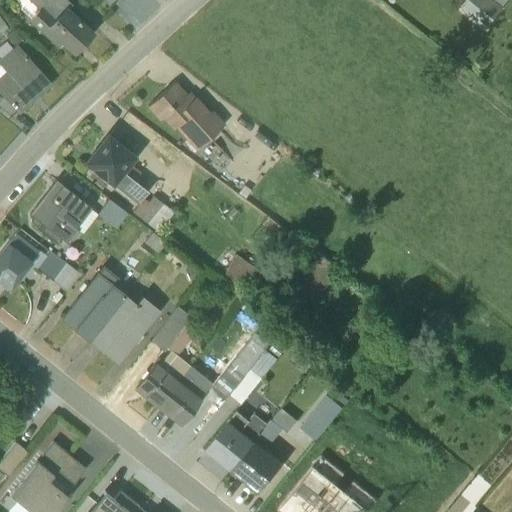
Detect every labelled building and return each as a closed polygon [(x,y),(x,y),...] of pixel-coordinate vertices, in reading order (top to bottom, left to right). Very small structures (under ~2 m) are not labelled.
[(67,0),(28,0),(37,7),(27,19),(57,47),(61,43),(73,55),(94,32),(68,8),(71,4),(67,0)] [(467,0),(460,9),(485,29),(502,7),(501,7),(506,0),(467,0)] [(21,39),(11,28),(3,35),(12,46),(0,57),(0,92),(17,111),(48,83),(16,44),(21,39)] [(173,82),(147,105),(159,120),(162,118),(172,128),(174,127),(195,150),(224,123),(212,109),(209,111),(190,91),(186,93),(173,82)] [(156,233),(173,211),(152,195),(148,201),(143,197),(147,191),(133,179),(139,170),(130,164),(136,155),(106,131),(82,162),(136,204),(130,213),(156,233)] [(55,179),(28,213),(40,222),(36,227),(56,243),(60,237),(67,243),(77,230),(82,234),(97,215),(88,208),(89,206),(55,179)] [(107,199),(96,214),(115,228),(127,213),(107,199)] [(65,292),(79,274),(19,228),(0,251),(0,280),(9,287),(28,263),(65,292)] [(151,232),(140,246),(153,257),(165,242),(151,232)] [(318,252),(292,288),(314,304),(339,268),(318,252)] [(236,254),(221,278),(242,291),(256,267),(236,254)] [(114,274),(102,265),(59,318),(87,340),(124,293),(109,281),(114,274)] [(116,363),(159,310),(141,295),(135,302),(124,293),(87,340),(116,363)] [(410,295),(400,308),(423,327),(425,329),(436,316),(410,295)] [(149,339),(163,350),(188,316),(175,306),(149,339)] [(156,407),(190,365),(170,349),(162,359),(158,357),(132,388),(156,407)] [(275,359),(264,350),(229,394),(240,403),(275,359)] [(239,356),(213,388),(225,398),(251,365),(239,356)] [(212,382),(190,365),(156,407),(179,426),(212,382)] [(325,395),(298,427),(315,440),(342,408),(325,395)] [(205,449),(230,469),(266,423),(253,413),(248,420),(236,410),(205,449)] [(282,429),(270,419),(266,423),(230,469),(258,491),(283,463),(266,449),(282,429)] [(0,477),(3,474),(6,475),(26,451),(14,441),(0,458),(0,477)] [(68,454),(51,441),(40,454),(50,462),(46,468),(36,460),(9,493),(31,511),(55,511),(69,496),(48,479),(55,470),(72,483),(85,467),(68,454)] [(343,474),(319,455),(277,507),(282,511),(321,511),(341,489),(335,484),(343,474)] [(366,511),(375,501),(352,482),(345,492),(341,489),(321,511),(366,511)] [(131,511),(137,505),(119,490),(113,498),(102,490),(84,511),(131,511)]
